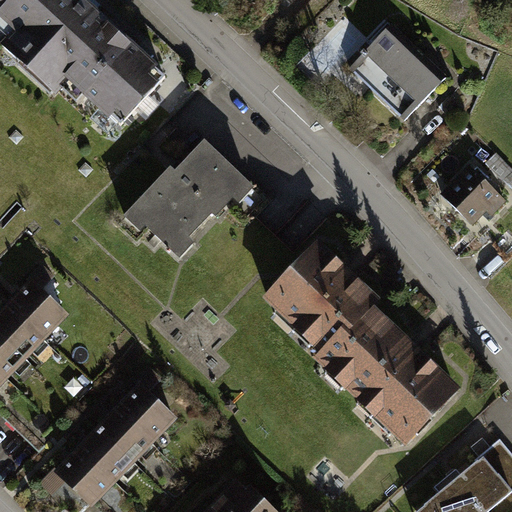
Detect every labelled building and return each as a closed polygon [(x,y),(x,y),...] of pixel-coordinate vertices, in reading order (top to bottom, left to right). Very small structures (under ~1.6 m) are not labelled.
[(82,0),(0,0),(0,34),(3,37),(0,40),(0,48),(25,73),(88,5),(82,0)] [(83,99),(109,123),(113,118),(122,125),(167,76),(88,5),(25,73),(55,101),(62,93),(76,106),(83,99)] [(419,53),(393,28),(352,71),(405,123),(447,80),(419,53)] [(170,171),(124,221),(141,238),(146,232),(181,264),(197,246),(192,242),(212,220),(216,225),(233,206),(240,212),(258,193),(205,145),(180,172),(176,177),(170,171)] [(470,168),(443,197),(474,227),(485,215),(490,220),(494,215),(506,202),(470,168)] [(319,245),(264,303),(320,357),(313,364),(406,452),(462,393),(414,347),(376,310),(381,304),(346,271),(319,245)] [(27,281),(30,284),(31,282),(41,292),(55,278),(42,265),(27,281)] [(0,392),(69,320),(41,292),(31,282),(30,284),(19,295),(0,314),(0,392)] [(135,386),(138,388),(140,386),(149,395),(163,381),(151,369),(135,386)] [(58,472),(54,476),(65,486),(91,511),(176,423),(149,395),(140,386),(138,388),(127,400),(110,418),(87,441),(71,458),(58,472)] [(429,510),(427,511),(511,511),(511,457),(499,443),(477,462),(480,468),(463,482),(456,474),(454,477),(436,491),(441,497),(427,508),(429,510)] [(52,498),(65,486),(54,476),(58,472),(55,468),(39,484),(52,498)] [(210,511),(271,511),(250,491),(245,496),(235,486),(210,511)]
